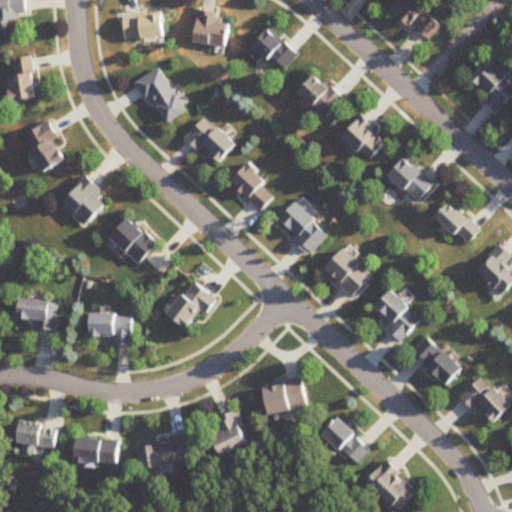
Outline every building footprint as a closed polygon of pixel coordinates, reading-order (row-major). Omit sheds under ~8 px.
[(29,18),(28,0),(0,0),(0,32),(16,32),(15,18),(29,18)] [(432,42),(447,26),(420,0),(406,0),(397,9),(432,42)] [(194,42),(231,49),(235,26),(225,24),(226,16),(200,11),(194,42)] [(126,18),(127,40),(169,39),(168,16),(126,18)] [(260,64),(272,55),(285,71),(300,60),(277,30),(250,51),(260,64)] [(19,103),(42,99),(34,58),(11,62),(19,103)] [(511,95),(511,85),(499,73),(505,66),(498,60),(492,67),(484,60),(467,79),(485,95),(482,99),(497,113),(511,95)] [(139,84),(148,101),(156,97),(171,124),(190,114),(165,69),(139,84)] [(330,119),(348,101),(322,75),(303,93),(330,119)] [(202,153),(207,148),(224,165),(241,147),(209,116),(187,139),(202,153)] [(348,138),(375,163),(393,143),(366,118),(348,138)] [(27,136),(49,175),(73,161),(52,123),(27,136)] [(437,187),(410,159),(393,176),(421,204),(437,187)] [(264,213),(277,199),(266,189),(272,182),(252,163),(234,183),(264,213)] [(93,225),(114,204),(88,179),(68,200),(93,225)] [(314,256),(334,236),(301,203),(281,223),(314,256)] [(440,218),(471,246),(484,231),(453,204),(440,218)] [(162,245),(133,220),(115,241),(143,266),(162,245)] [(511,266),(510,265),(511,263),(511,254),(504,246),(479,272),(506,298),(511,291),(511,266)] [(355,300),(377,278),(349,250),(327,271),(355,300)] [(220,300),(197,283),(172,317),(195,334),(220,300)] [(425,322),(395,292),(378,310),(393,325),(389,330),(404,344),(425,322)] [(21,321),(32,321),(32,330),(59,331),(61,303),(22,301),(21,321)] [(136,347),(137,316),(94,315),(94,338),(117,338),(117,346),(136,347)] [(416,353),(452,388),(468,371),(431,337),(416,353)] [(495,427),(511,411),(511,404),(486,376),(465,396),(495,427)] [(312,409),(305,380),(267,389),(274,418),(312,409)] [(226,460),(255,449),(240,412),(211,423),(226,460)] [(342,418),(327,434),(359,467),(375,451),(342,418)] [(20,443),(30,445),(28,453),(41,455),(43,446),(59,450),(63,430),(24,421),(20,443)] [(193,435),(172,438),(173,445),(142,448),(144,469),(197,463),(193,435)] [(124,440),(81,440),(81,465),(124,465),(124,440)] [(372,481),(403,511),(405,511),(423,493),(391,462),(372,481)]
